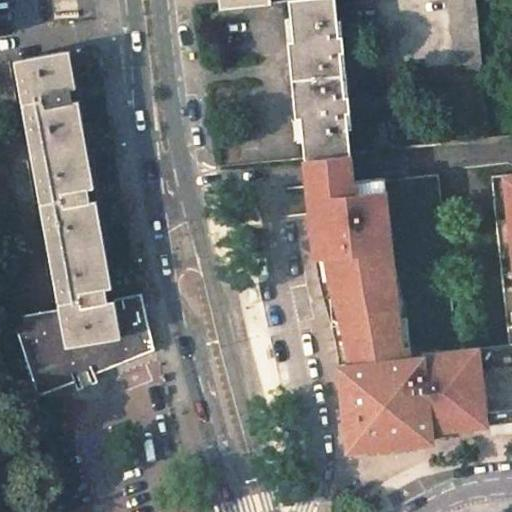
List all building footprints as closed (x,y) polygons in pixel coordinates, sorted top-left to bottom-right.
[(253,0),(203,0),(204,9),(254,5),(253,0)] [(335,0),(306,0),(290,2),(294,41),(289,42),(291,63),(294,104),(296,118),(301,118),(305,159),(348,154),(335,0)] [(442,0),(450,68),(478,65),(471,0),(442,0)] [(63,52),(16,60),(60,309),(12,318),(39,398),(76,382),(96,374),(154,349),(142,293),(108,301),(106,293),(90,200),(72,103),(63,52)] [(352,182),(349,154),(348,154),(305,159),(308,185),(311,213),(329,211),(326,185),(352,182)] [(329,211),(311,213),(314,233),(315,244),(327,243),(328,253),(316,255),(319,272),(328,310),(331,325),(337,339),(338,354),(343,393),(349,437),(362,436),(364,449),(367,449),(415,444),(421,443),(418,422),(432,421),(433,431),(455,428),(511,422),(511,175),(492,177),(510,346),(424,355),(425,358),(411,359),(410,346),(403,345),(390,230),(382,231),(380,212),(388,211),(384,178),(352,182),(326,185),(329,211)] [(388,211),(380,212),(382,231),(390,230),(388,211)] [(315,244),(316,255),(328,253),(327,243),(315,244)] [(464,319),(463,311),(454,312),(455,320),(464,319)] [(96,374),(76,382),(79,390),(82,389),(81,387),(93,382),(94,385),(100,382),(96,374)] [(418,422),(421,443),(434,442),(433,431),(432,421),(418,422)] [(362,436),(349,437),(350,451),(364,449),(362,436)]
